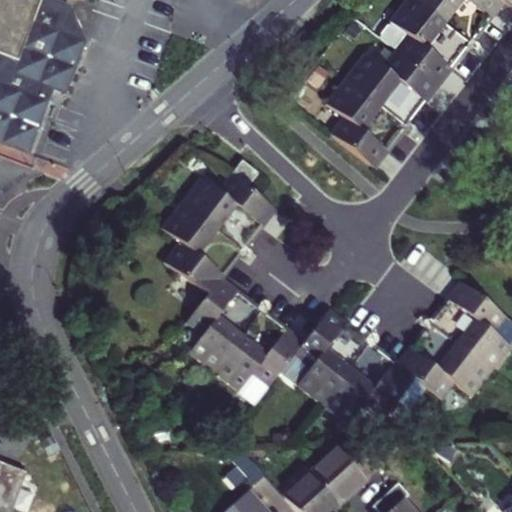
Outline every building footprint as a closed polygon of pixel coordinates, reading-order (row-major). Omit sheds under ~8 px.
[(0,0),(0,73),(13,79),(39,88),(77,75),(87,45),(73,13),(42,2),(41,0),(0,0)] [(511,0),(408,0),(409,0),(389,26),(377,42),(394,56),(383,71),(365,58),(326,108),(344,122),(330,140),(374,173),(385,158),(402,137),(411,124),(428,102),(453,70),(464,54),(476,39),(490,21),(501,6),(511,15),(511,0)] [(0,86),(50,105),(54,94),(39,88),(13,79),(0,73),(0,86)] [(50,105),(0,86),(0,143),(31,155),(50,105)] [(232,179),(248,192),(259,178),(243,165),(232,179)] [(413,353),(397,373),(389,367),(382,362),(373,355),(357,342),(335,326),(326,319),(304,347),(292,338),(269,320),(254,310),(231,293),(219,284),(224,277),(237,260),(246,249),(266,223),(274,211),(262,202),(248,192),(232,179),(218,196),(200,182),(160,232),(179,247),(163,267),(205,301),(185,326),(203,340),(188,359),(239,398),(254,379),(271,392),(293,362),(310,375),(297,391),(348,430),(361,414),(381,429),(414,386),(442,407),(455,390),(473,403),(511,353),(511,352),(495,340),(507,323),(463,288),(454,301),(435,325),(424,339),(413,353)] [(235,452),(236,482),(255,482),(255,452),(235,452)] [(0,511),(12,511),(26,476),(0,466),(0,511)] [(284,504),(291,511),(333,511),(340,506),(349,498),(326,472),(315,482),(311,479),(284,504)] [(373,511),(409,511),(403,504),(408,500),(397,488),(372,511),(373,511)] [(264,511),(249,495),(230,511),(264,511)]
